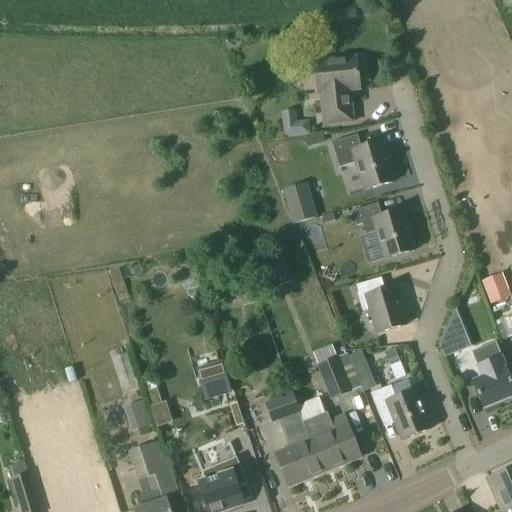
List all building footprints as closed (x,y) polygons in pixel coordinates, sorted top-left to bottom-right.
[(360,90),(356,58),(315,62),(319,95),(321,95),(324,126),(353,122),(351,98),(349,98),(348,92),(360,90)] [(297,122),(296,111),(282,113),(285,138),(311,135),(309,121),(297,122)] [(325,143),(323,134),(305,139),(307,148),(325,143)] [(362,149),(358,136),(332,144),(339,169),(357,164),(365,192),(394,183),(382,143),(362,149)] [(310,201),(288,208),(294,226),(316,219),(310,201)] [(382,217),(378,204),(352,212),(357,227),(363,225),(366,236),(378,233),(386,260),(414,251),(402,211),(382,217)] [(281,258),(264,265),(274,290),(291,283),(281,258)] [(385,291),(381,279),(356,286),(362,306),(362,305),(370,310),(378,334),(405,326),(394,288),(385,291)] [(53,303),(22,313),(28,332),(59,323),(53,303)] [(461,324),(448,330),(458,353),(471,348),(461,324)] [(506,370),(496,344),(473,353),(479,368),(478,368),(483,380),(474,383),(484,409),(511,397),(511,383),(506,370)] [(362,388),(364,393),(376,388),(362,352),(349,358),(362,388)] [(120,382),(135,378),(127,355),(112,360),(120,382)] [(349,358),(348,355),(338,359),(317,368),(331,401),(362,388),(349,358)] [(198,372),(207,399),(229,392),(221,365),(198,372)] [(43,393),(6,405),(40,511),(103,511),(63,387),(62,387),(65,397),(46,403),(43,393)] [(429,396),(426,387),(396,399),(391,387),(371,395),(380,418),(391,413),(402,441),(430,430),(418,400),(429,396)] [(158,388),(145,392),(156,427),(169,422),(158,388)] [(293,393),(264,404),(272,425),(286,420),(301,413),(293,393)] [(130,431),(149,426),(141,400),(123,406),(130,431)] [(304,424),(323,474),(361,458),(344,417),(330,423),(327,415),(304,424)] [(289,487),(323,474),(304,424),(303,423),(289,429),(297,447),(276,455),(289,487)] [(137,478),(170,467),(161,442),(129,453),(137,478)] [(199,483),(192,485),(202,511),(222,511),(238,505),(232,490),(242,487),(231,459),(229,460),(230,464),(198,476),(198,474),(196,475),(199,483)] [(511,511),(511,468),(487,479),(500,511),(511,511)] [(39,511),(27,473),(11,479),(21,511),(39,511)] [(139,509),(134,511),(171,511),(167,501),(180,497),(175,483),(142,494),(135,496),(139,509)]
